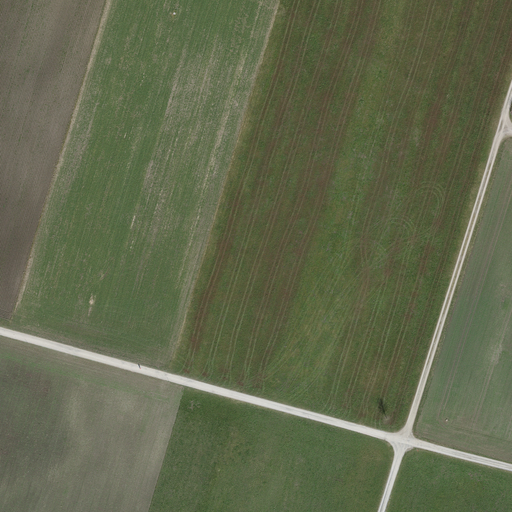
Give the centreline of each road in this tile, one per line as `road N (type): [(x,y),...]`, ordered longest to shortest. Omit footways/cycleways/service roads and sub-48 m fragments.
road 1 (track): [(0,331),(511,470)]
road 2 (track): [(511,93),(382,511)]
